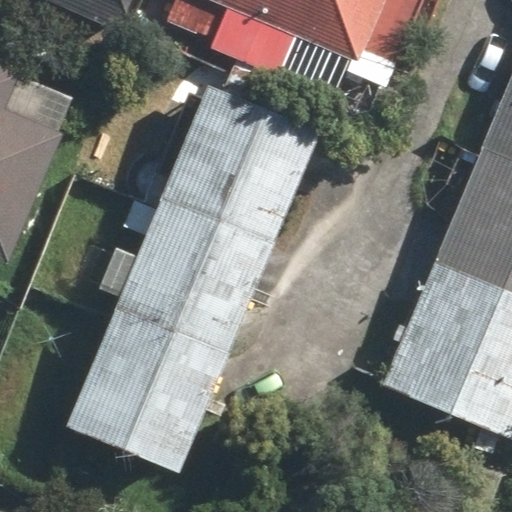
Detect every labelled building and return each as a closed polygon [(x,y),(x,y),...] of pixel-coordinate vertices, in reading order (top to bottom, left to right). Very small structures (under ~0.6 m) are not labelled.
[(51,0),(124,31),(137,0),(51,0)] [(223,0),(233,4),(216,43),(282,71),(298,32),(365,60),(389,0),(223,0)] [(0,252),(15,259),(70,129),(14,106),(28,72),(0,60),(0,252)] [(331,120),(218,74),(76,421),(189,467),(331,120)] [(511,81),(387,380),(511,432),(511,81)]
